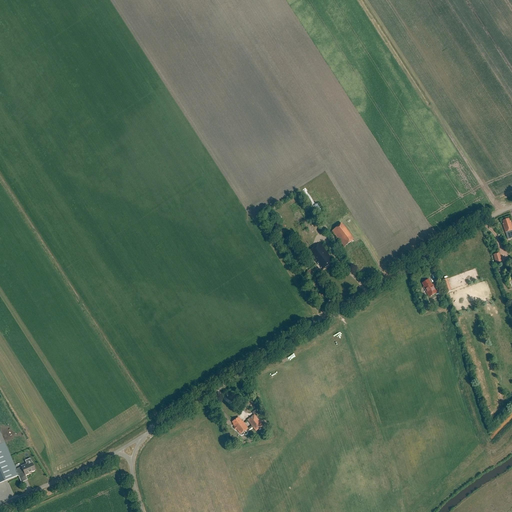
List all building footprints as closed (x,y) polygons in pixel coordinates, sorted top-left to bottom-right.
[(503,225),(507,237),(508,240),(511,238),(511,226),(511,222),(510,222),(509,219),(502,221),(503,224),(503,225)] [(340,225),(332,231),(344,247),(352,241),(340,225)] [(320,244),(308,252),(322,270),(333,261),(320,244)] [(424,286),(423,287),(430,297),(438,292),(433,284),(432,285),(429,280),(422,284),(424,286)] [(443,294),(438,297),(441,302),(446,299),(443,294)] [(255,416),(249,421),(256,431),(263,426),(255,416)] [(239,418),(232,422),(234,424),(233,425),(235,427),(234,428),(236,430),(237,429),(241,435),(248,429),(243,421),(242,422),(239,418)] [(0,483),(19,476),(18,475),(24,473),(25,476),(29,474),(35,471),(32,463),(28,465),(27,464),(21,467),(16,470),(0,432),(0,483)]
